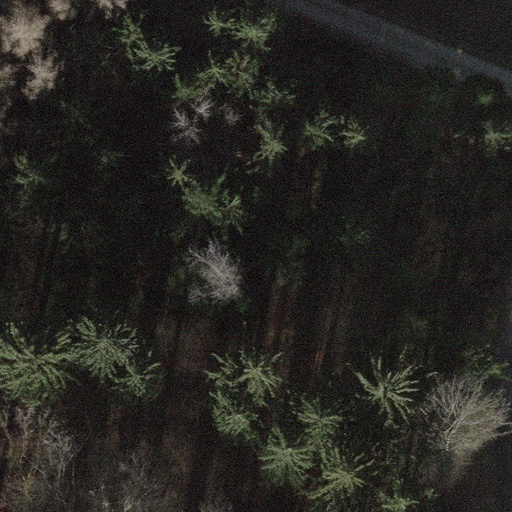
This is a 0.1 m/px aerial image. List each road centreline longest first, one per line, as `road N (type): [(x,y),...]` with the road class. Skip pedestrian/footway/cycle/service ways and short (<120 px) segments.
road 1 (track): [(511,101),(278,0)]
road 2 (track): [(511,305),(492,393),(510,511)]
